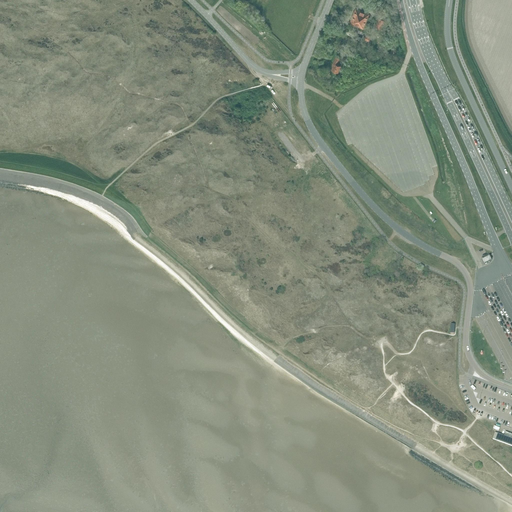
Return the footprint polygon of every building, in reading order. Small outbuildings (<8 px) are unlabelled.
[(368,12),(380,17),(383,11),(370,6),(368,12)] [(356,8),(350,23),(363,29),(369,14),(356,8)] [(379,18),(375,26),(382,29),(384,23),(386,24),(388,19),(385,18),(384,20),(379,18)] [(333,66),(332,70),(338,72),(341,65),(337,64),(340,58),(336,56),(332,66),(333,66)] [(483,264),(491,260),(489,256),(488,256),(488,255),(481,258),(482,259),(481,260),(483,264)] [(495,433),(493,439),(496,440),(511,446),(511,439),(498,434),(495,433)]
